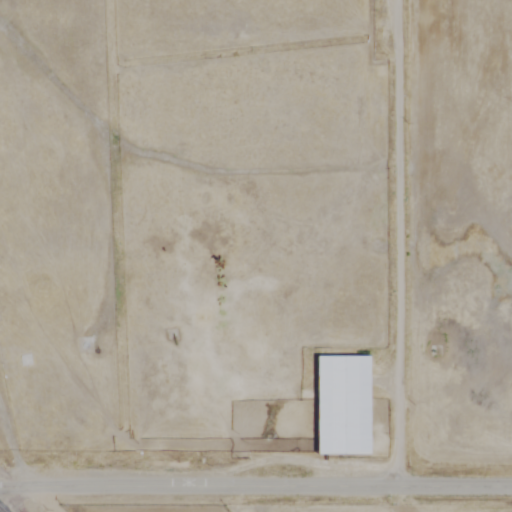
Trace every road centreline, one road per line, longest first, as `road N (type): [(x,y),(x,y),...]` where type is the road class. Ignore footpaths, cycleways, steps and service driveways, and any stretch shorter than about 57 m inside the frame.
road 1 (residential): [(0,489),(511,492)]
road 2 (track): [(394,491),(393,0)]
